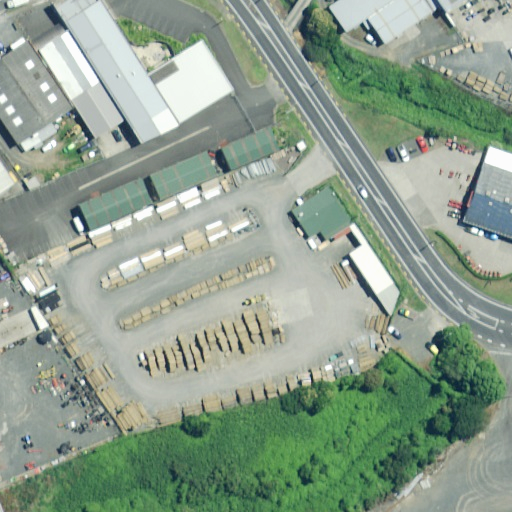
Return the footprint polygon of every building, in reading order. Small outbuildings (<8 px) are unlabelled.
[(86,0),(83,0),(53,21),(140,150),(228,92),(193,40),(138,77),(86,0)] [(358,21),(389,0),(336,0),(316,14),(332,38),(358,21)] [(427,16),(415,0),(389,0),(358,21),(377,49),(427,16)] [(424,0),(436,17),(461,0),(424,0)] [(49,29),(22,47),(87,144),(114,126),(49,29)] [(62,111),(17,44),(0,54),(0,129),(11,145),(62,111)] [(255,128),(205,150),(216,176),(266,154),(255,128)] [(196,153),(69,208),(80,234),(208,180),(196,153)] [(511,180),(467,165),(443,231),(511,255),(511,180)] [(314,191),(275,215),(293,244),(306,237),(311,245),(338,228),(314,191)] [(386,296),(352,245),(336,255),(378,321),(386,296)] [(314,309),(310,290),(274,299),(277,311),(266,313),(276,351),(322,339),(314,309)] [(390,319),(382,316),(378,329),(387,332),(390,319)] [(328,383),(324,364),(306,369),(311,387),(328,383)]
